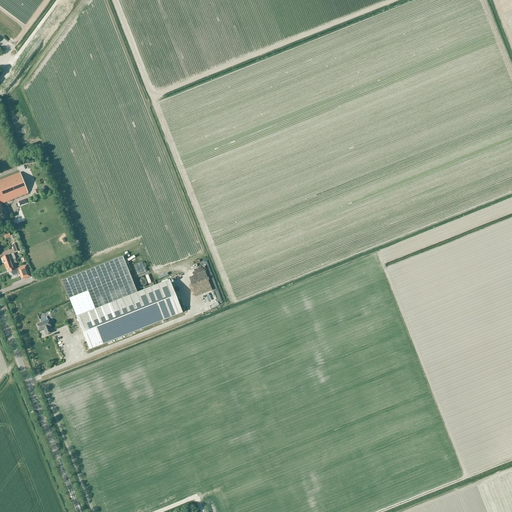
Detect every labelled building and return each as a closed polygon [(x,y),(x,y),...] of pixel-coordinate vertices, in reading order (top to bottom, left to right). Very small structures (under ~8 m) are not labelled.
[(0,180),(0,204),(2,204),(28,194),(20,172),(0,180)] [(2,204),(0,204),(0,217),(1,221),(8,218),(7,215),(11,213),(8,206),(4,208),(2,204)] [(12,245),(15,253),(20,251),(17,242),(12,245)] [(2,257),(4,264),(16,259),(14,253),(11,254),(11,255),(9,256),(9,255),(2,257)] [(89,350),(182,313),(169,280),(138,293),(123,256),(62,281),(89,350)] [(4,264),(7,270),(10,269),(11,272),(15,270),(14,267),(14,268),(12,264),(17,263),(16,259),(4,264)] [(131,264),(134,272),(142,269),(139,261),(131,264)] [(28,272),(27,269),(26,265),(18,268),(19,272),(20,272),(21,275),(28,272)] [(40,332),(44,330),(46,335),(52,333),(50,328),(51,327),(48,320),(46,317),(40,320),(41,323),(37,325),(40,332)]
